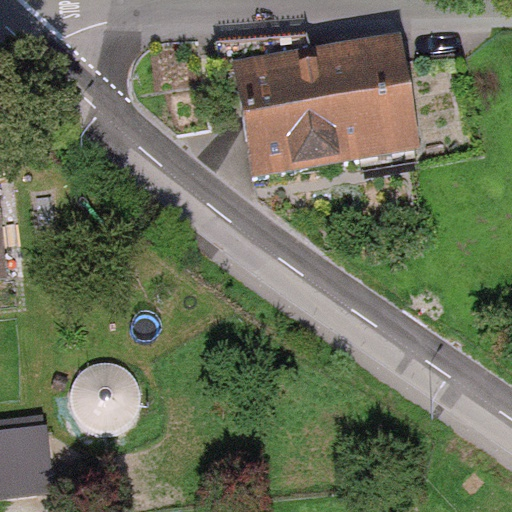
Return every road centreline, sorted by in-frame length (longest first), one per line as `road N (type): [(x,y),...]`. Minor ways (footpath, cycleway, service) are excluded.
road 1 (tertiary): [(511,418),(280,257),(41,59)]
road 2 (residential): [(41,59),(65,38),(105,24),(511,6)]
